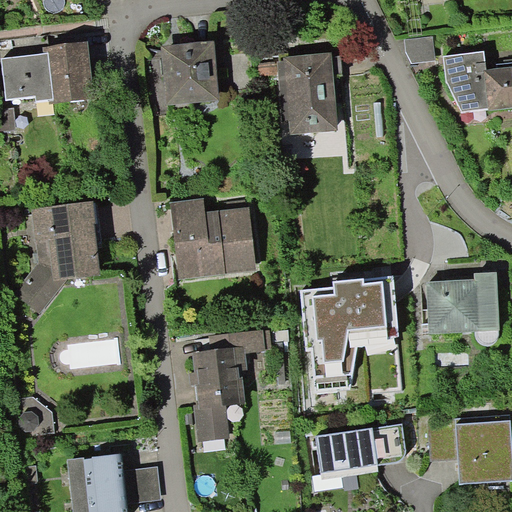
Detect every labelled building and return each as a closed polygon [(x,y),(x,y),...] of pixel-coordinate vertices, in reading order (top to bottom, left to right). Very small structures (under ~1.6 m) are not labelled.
[(433,36),(405,40),(406,52),(412,63),(436,61),(433,36)] [(43,46),(43,53),(48,52),(54,99),(48,99),(49,104),(95,98),(88,41),(43,46)] [(214,41),(160,45),(166,105),(219,100),(214,41)] [(462,111),(488,108),(483,69),(487,69),(484,50),(443,55),(446,81),(462,111)] [(54,99),(48,52),(43,53),(1,58),(6,100),(35,96),(36,101),(48,99),(54,99)] [(332,52),(284,57),(285,60),(277,61),(283,122),(290,121),(291,134),(339,130),(334,76),(333,56),(332,52)] [(340,56),(333,56),(334,76),(342,75),(340,56)] [(276,62),(258,63),(259,78),(277,76),(276,62)] [(511,65),(487,69),(483,69),(488,108),(488,110),(511,107),(511,65)] [(14,107),(0,108),(0,131),(17,130),(14,107)] [(171,202),(180,278),(256,269),(249,205),(205,210),(203,198),(171,202)] [(94,200),(32,208),(38,263),(14,293),(40,313),(68,278),(101,274),(94,222),(96,221),(94,200)] [(475,279),(426,281),(429,333),(475,331),(499,330),(500,330),(497,272),(475,273),(475,279)] [(399,335),(394,276),(332,280),(333,287),(300,290),(306,351),(311,351),(314,394),(350,389),(358,347),(399,335)] [(245,346),(246,353),(265,351),(265,349),(272,349),(270,330),(263,331),(263,329),(209,335),(210,350),(245,346)] [(499,335),(499,333),(499,330),(475,331),(475,332),(475,334),(476,336),(476,338),(478,341),(479,343),(482,344),(485,345),(489,345),(491,345),(494,343),(496,341),(498,338),(499,335)] [(210,350),(192,352),(194,372),(189,373),(191,386),(196,385),(198,404),(199,408),(226,405),(245,403),(241,370),(248,369),(246,353),(245,346),(210,350)] [(33,396),(16,399),(19,436),(54,433),(52,412),(33,396)] [(230,438),(226,405),(199,408),(198,404),(193,405),(198,442),(230,438)] [(511,446),(510,415),(455,418),(458,461),(459,484),(511,480),(511,446)] [(458,461),(455,418),(428,420),(431,462),(458,461)] [(403,423),(316,435),(321,473),(378,465),(385,465),(390,464),(395,463),(397,462),(401,460),(403,458),(404,456),(405,454),(406,452),(406,451),(403,423)] [(67,459),(71,491),(125,485),(124,470),(122,454),(92,457),(92,459),(85,459),(84,457),(67,459)] [(36,465),(19,468),(22,486),(39,484),(36,465)] [(378,465),(321,473),(321,479),(379,471),(378,465)] [(158,466),(124,470),(125,485),(127,503),(161,500),(158,466)] [(127,511),(127,503),(125,485),(71,491),(72,511),(127,511)]
